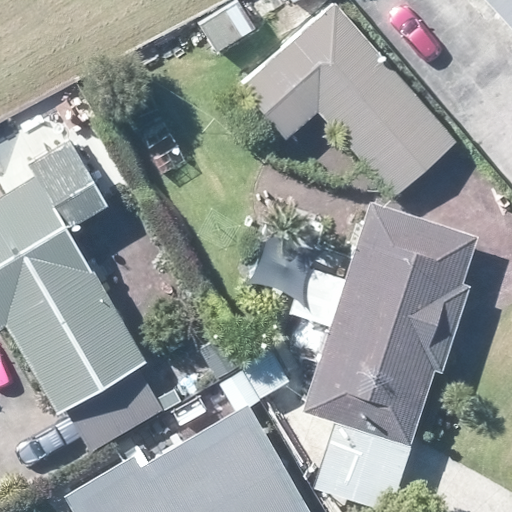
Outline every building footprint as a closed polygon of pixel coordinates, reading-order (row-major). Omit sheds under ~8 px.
[(206,58),(275,10),(268,0),(220,0),(184,26),(206,58)] [(511,0),(496,0),(511,17),(511,0)] [(396,194),(457,141),(336,5),(244,85),(289,136),(321,108),(333,121),(347,139),(396,194)] [(119,101),(148,153),(185,132),(157,81),(119,101)] [(71,230),(97,214),(110,206),(71,141),(33,164),(39,176),(0,199),(0,328),(7,324),(51,396),(61,414),(143,365),(149,360),(130,330),(71,230)] [(439,369),(445,370),(472,285),(463,282),(478,235),(373,200),(372,205),(353,260),(347,280),(307,267),(292,313),(333,325),(319,365),(305,411),(337,420),(316,488),(389,511),(391,504),(410,444),(414,445),(416,436),(439,369)] [(266,277),(278,281),(289,276),(294,264),(288,253),(276,249),(266,254),(261,266),(266,277)] [(238,355),(261,393),(288,378),(265,339),(238,355)] [(59,509),(60,511),(309,511),(315,509),(245,395),(59,509)]
